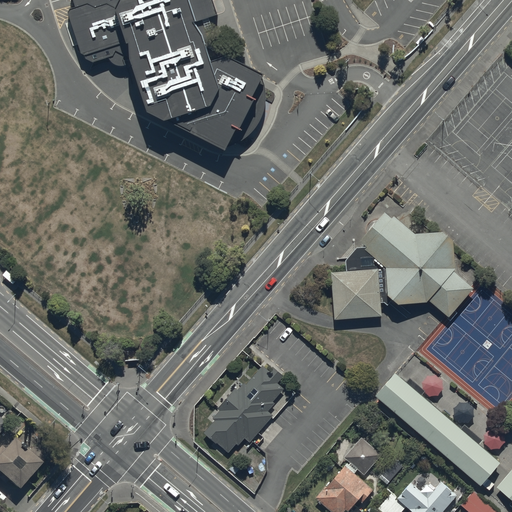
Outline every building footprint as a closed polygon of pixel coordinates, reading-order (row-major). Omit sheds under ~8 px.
[(246,64),(204,43),(198,27),(195,21),(217,13),(213,0),(72,0),(74,6),(67,8),(82,53),(92,63),(128,51),(148,108),(223,145),(235,121),(239,123),(245,110),(251,99),(247,97),(259,78),(262,73),(246,64)] [(386,211),(357,244),(387,271),(388,302),(398,311),(428,307),(430,304),(450,321),(475,292),(455,275),(457,272),(454,246),(444,237),(415,237),(386,211)] [(377,268),(331,271),(335,319),(381,315),(377,268)] [(279,321),(269,332),(277,340),(287,329),(279,321)] [(215,418),(205,430),(229,451),(235,443),(238,445),(245,437),(249,441),(271,414),(266,409),(272,402),(269,400),(281,386),(276,382),(283,374),(271,364),(269,367),(262,361),(246,381),(242,377),(210,414),(215,418)] [(395,372),(375,394),(480,484),(500,462),(395,372)] [(362,439),(345,460),(364,477),(382,457),(362,439)] [(0,479),(17,495),(46,460),(32,448),(27,453),(14,443),(5,453),(0,448),(0,479)] [(243,467),(254,476),(266,461),(254,452),(243,467)] [(511,468),(497,486),(511,498),(511,468)] [(316,502),(327,511),(352,511),(361,502),(364,505),(374,493),(345,469),(316,502)] [(416,511),(435,511),(455,490),(440,478),(432,487),(425,481),(420,488),(409,479),(396,494),(416,511)] [(497,511),(473,492),(461,507),(466,511),(497,511)]
